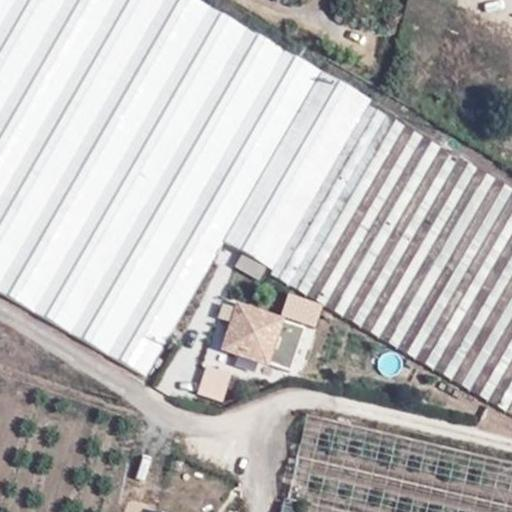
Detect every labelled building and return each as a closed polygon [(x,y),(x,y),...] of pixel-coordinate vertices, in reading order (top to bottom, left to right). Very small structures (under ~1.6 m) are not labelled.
[(371,99),(310,64),(199,0),(0,0),(0,291),(143,374),(224,241),(241,251),(273,268),(367,104),(371,99)] [(511,186),(367,104),(273,268),(270,273),(511,410),(511,186)] [(282,312),(313,326),(322,306),(290,292),(282,312)] [(287,371),(297,326),(237,308),(224,352),(287,371)] [(219,411),(231,369),(211,364),(198,404),(219,411)] [(0,433),(15,381),(0,376),(0,433)] [(45,511),(82,403),(33,387),(0,484),(0,511),(45,511)] [(114,511),(143,424),(92,408),(58,511),(114,511)] [(511,511),(511,461),(381,435),(305,416),(305,420),(286,503),(303,508),(302,511),(511,511)]
